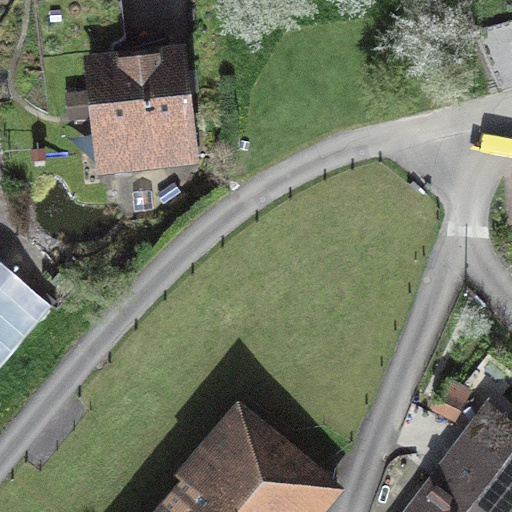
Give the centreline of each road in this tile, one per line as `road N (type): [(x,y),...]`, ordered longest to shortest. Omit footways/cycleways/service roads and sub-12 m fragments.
road 1 (residential): [(455,248),(362,511)]
road 2 (residential): [(511,109),(490,114),(455,248)]
